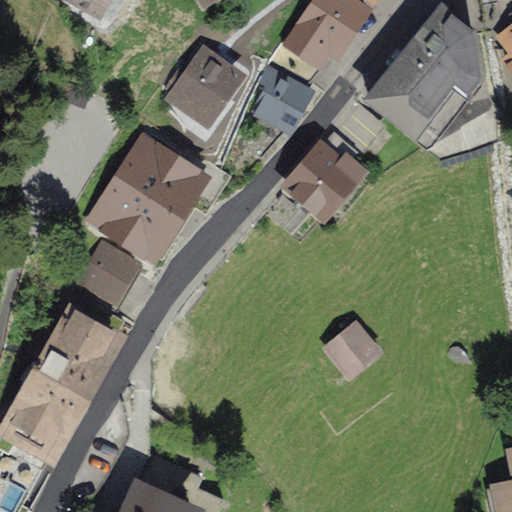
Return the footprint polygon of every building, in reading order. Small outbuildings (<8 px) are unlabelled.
[(100,0),(48,0),(53,3),(84,24),(100,0)] [(224,0),(191,0),(206,16),(224,0)] [(305,78),(363,4),(356,0),(309,0),(267,56),(271,60),(305,78)] [(437,8),(403,47),(442,80),(456,92),(471,76),(464,29),(437,8)] [(511,37),(482,62),(511,98),(511,37)] [(397,134),(442,80),(403,47),(358,101),(360,102),(385,124),(397,134)] [(199,50),(165,101),(203,126),(237,75),(199,50)] [(271,60),(248,104),(282,121),(305,78),(271,60)] [(360,102),(332,135),(357,156),(385,124),(360,102)] [(332,135),(326,129),(277,184),(324,225),(373,171),(357,156),(332,135)] [(165,215),(196,172),(157,145),(126,188),(165,215)] [(116,308),(138,268),(98,245),(76,285),(116,308)] [(76,296),(31,376),(71,398),(77,402),(122,321),(76,296)] [(354,324),(312,354),(340,393),(382,363),(354,324)] [(42,450),(71,398),(31,376),(2,428),(42,450)] [(120,399),(69,503),(87,511),(92,511),(121,462),(131,433),(120,399)] [(511,511),(511,452),(493,455),(500,511),(511,511)] [(172,511),(124,486),(110,511),(172,511)]
